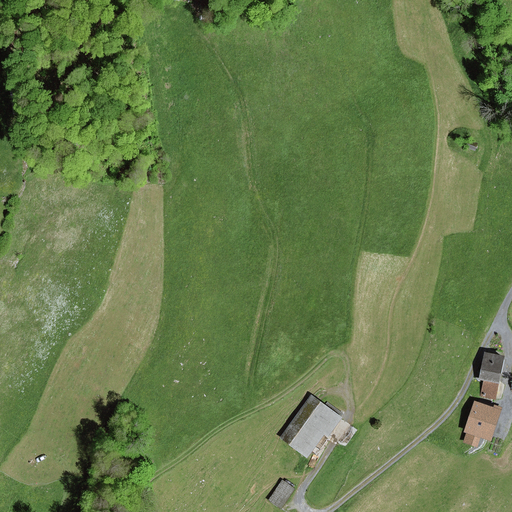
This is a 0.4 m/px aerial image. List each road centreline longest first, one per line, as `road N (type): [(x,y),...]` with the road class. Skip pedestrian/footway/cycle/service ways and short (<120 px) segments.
road 1 (track): [(423,0),(438,113),(433,192),(394,297),(378,379),(347,416)]
road 2 (track): [(256,408),(248,381),(274,272),(271,230),(255,197),(239,92),(201,33)]
road 3 (track): [(347,404),(345,360),(327,355),(285,393),(146,481),(117,511)]
road 4 (track): [(341,355),(371,153),(350,92)]
